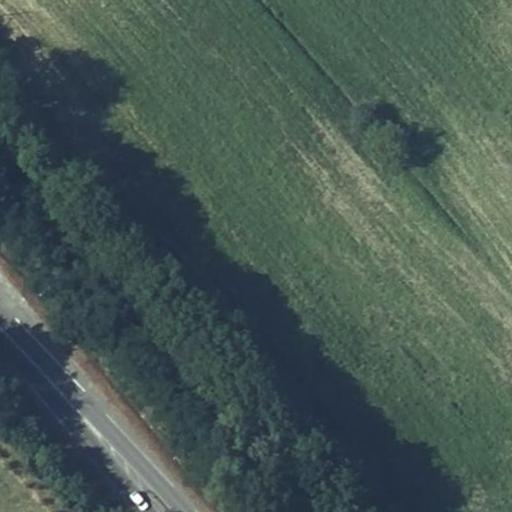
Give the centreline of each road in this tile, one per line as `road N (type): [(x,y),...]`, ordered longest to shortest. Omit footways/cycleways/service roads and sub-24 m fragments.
road 1 (primary): [(184,511),(46,375)]
road 2 (primary): [(46,375),(146,511)]
